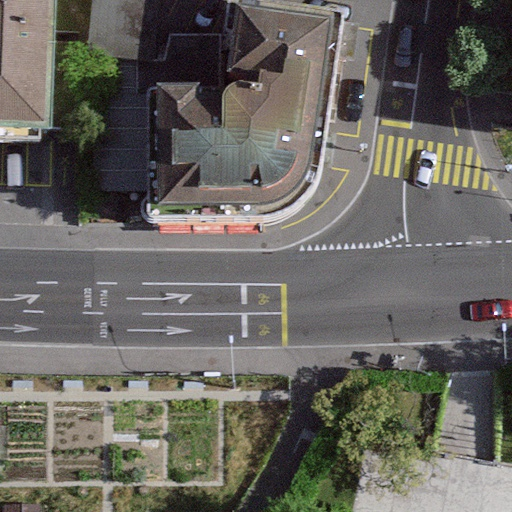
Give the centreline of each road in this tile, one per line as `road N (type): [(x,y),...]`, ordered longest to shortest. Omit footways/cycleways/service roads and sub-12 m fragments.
road 1 (secondary): [(0,288),(395,291)]
road 2 (tertiary): [(428,0),(395,291)]
